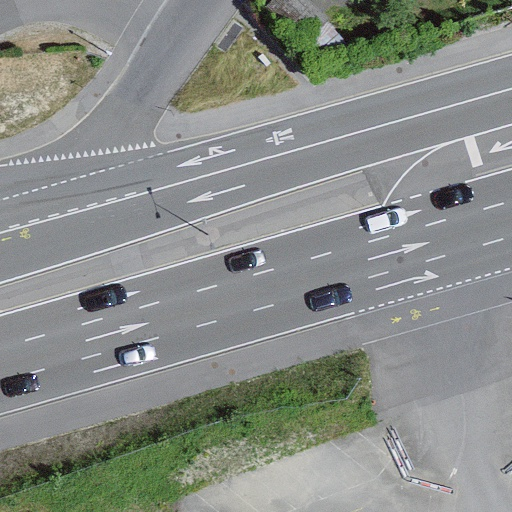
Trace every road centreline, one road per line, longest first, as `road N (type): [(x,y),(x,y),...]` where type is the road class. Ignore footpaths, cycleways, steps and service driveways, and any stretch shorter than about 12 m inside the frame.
road 1 (primary): [(0,348),(511,202)]
road 2 (primary): [(511,91),(80,215)]
road 3 (residential): [(207,0),(132,108),(80,215)]
